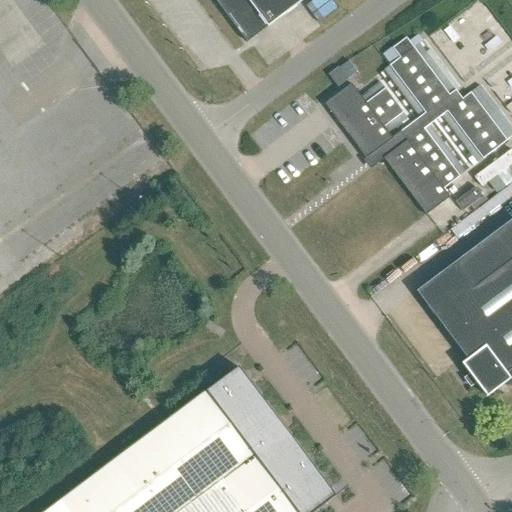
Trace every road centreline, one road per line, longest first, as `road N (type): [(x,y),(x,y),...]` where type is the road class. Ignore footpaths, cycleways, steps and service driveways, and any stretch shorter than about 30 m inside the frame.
road 1 (unclassified): [(475,501),(191,137)]
road 2 (unclassified): [(191,137),(378,0)]
road 3 (unclassified): [(191,137),(91,0)]
